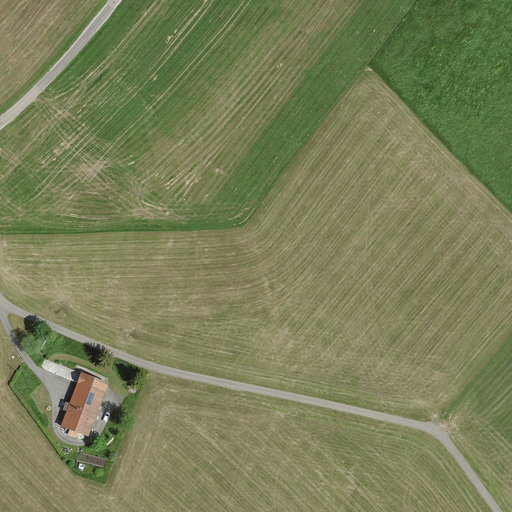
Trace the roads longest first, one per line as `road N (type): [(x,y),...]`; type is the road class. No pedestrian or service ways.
road 1 (track): [(499,511),(431,428),(168,370),(87,341),(0,295)]
road 2 (unclassified): [(0,122),(116,0)]
